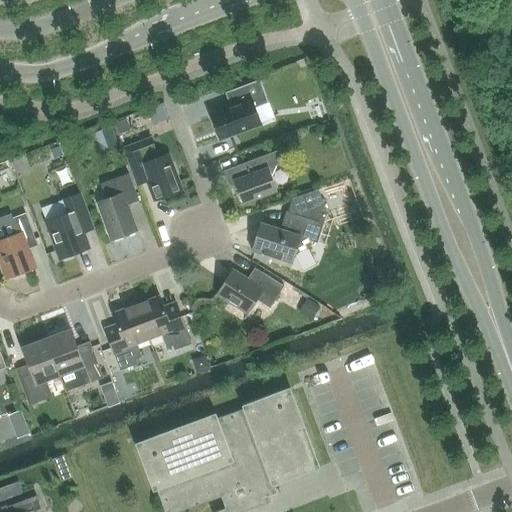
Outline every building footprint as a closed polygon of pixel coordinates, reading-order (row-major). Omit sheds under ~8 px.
[(253,109),(268,103),(259,80),(229,91),(234,106),(211,115),(220,138),(259,124),(253,109)] [(93,134),(99,152),(118,145),(111,127),(93,134)] [(157,201),(179,193),(175,180),(178,179),(172,165),(170,166),(166,155),(158,158),(150,138),(123,149),(137,185),(149,181),(157,201)] [(274,167),(282,164),(277,151),(223,171),(228,184),(234,182),(242,204),(276,191),(270,175),(274,167)] [(127,205),(138,201),(128,174),(100,184),(106,199),(97,202),(111,240),(136,231),(127,205)] [(310,241),(317,243),(326,213),(318,189),(293,198),(297,210),(295,214),(289,212),(284,227),(280,230),(259,223),(251,250),(284,261),(308,249),(310,241)] [(79,223),(90,219),(81,193),(62,200),(67,213),(45,222),(59,259),(88,248),(79,223)] [(25,251),(37,246),(25,213),(12,218),(17,234),(0,240),(0,262),(2,268),(5,267),(10,280),(32,271),(25,251)] [(269,308),(283,286),(260,271),(253,283),(231,270),(216,294),(248,314),(256,300),(269,308)] [(174,350),(178,349),(191,344),(180,316),(168,321),(159,296),(136,305),(148,339),(161,334),(166,348),(172,346),(174,350)] [(136,344),(148,339),(136,305),(112,314),(121,338),(109,343),(120,371),(137,364),(135,360),(141,358),(136,344)] [(46,339),(59,375),(73,370),(79,386),(103,378),(89,342),(76,347),(70,330),(46,339)] [(45,380),(59,375),(46,339),(21,348),(28,365),(15,370),(28,406),(52,397),(45,380)] [(241,511),(266,503),(264,496),(276,492),(273,484),(317,468),(317,467),(318,467),(288,387),(287,388),(286,387),(242,404),(241,405),(242,408),(216,418),(215,414),(214,414),(214,413),(134,443),(135,444),(134,444),(152,490),(155,489),(164,511),(176,511),(220,496),(225,508),(213,511),(241,511)] [(32,511),(33,511),(41,509),(36,496),(6,507),(7,511),(32,511)]
